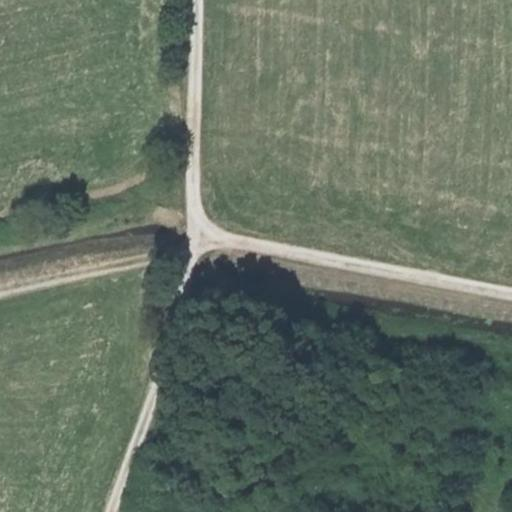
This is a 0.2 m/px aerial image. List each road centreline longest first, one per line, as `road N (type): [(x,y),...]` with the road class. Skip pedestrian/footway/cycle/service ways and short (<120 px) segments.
road 1 (track): [(202,240),(511,294)]
road 2 (track): [(202,240),(185,324),(115,511)]
road 3 (track): [(201,0),(202,240)]
road 4 (track): [(199,255),(0,293)]
